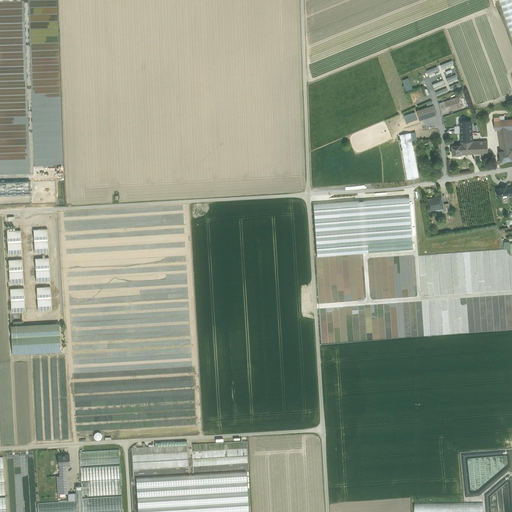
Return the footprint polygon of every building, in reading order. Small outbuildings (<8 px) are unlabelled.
[(511,0),(498,0),(511,39),(511,0)] [(433,88),(444,83),(443,79),(431,84),(433,88)] [(448,86),(450,91),(461,86),(457,79),(448,83),(450,86),(448,86)] [(436,96),(448,91),(446,87),(435,92),(436,96)] [(458,97),(439,103),(442,114),(461,107),(458,97)] [(433,105),(416,111),(419,120),(436,114),(433,105)] [(415,113),(405,117),(407,122),(417,119),(415,113)] [(511,119),(500,120),(495,120),(495,131),(511,129),(511,119)] [(472,121),(461,121),(461,137),(462,142),(473,141),(472,121)] [(511,129),(498,130),(501,151),(511,150),(511,152),(511,129)] [(411,133),(399,135),(406,179),(418,177),(411,133)] [(473,141),(462,142),(461,137),(459,138),(459,142),(459,145),(461,145),(461,154),(482,154),(488,153),(487,141),(473,141)] [(459,145),(452,145),(452,155),(461,154),(461,145),(459,145)] [(501,151),(500,152),(501,161),(511,159),(511,152),(511,150),(501,151)] [(0,195),(33,194),(33,181),(0,181),(0,195)] [(441,196),(427,199),(429,209),(433,208),(434,210),(443,208),(441,196)] [(47,229),(33,229),(35,253),(49,253),(47,229)] [(21,230),(7,231),(8,255),(22,254),(21,230)] [(49,257),(35,258),(36,282),(50,281),(49,257)] [(22,259),(9,260),(10,284),(24,283),(22,259)] [(50,286),(37,287),(38,311),(52,310),(50,286)] [(24,288),(10,288),(12,312),(25,312),(24,288)] [(59,323),(11,325),(12,355),(61,352),(59,323)] [(194,474),(247,471),(250,470),(248,442),(193,445),(194,474)] [(136,477),(190,474),(189,445),(186,445),(177,446),(167,446),(158,447),(132,448),(134,477),(136,477)] [(118,449),(79,451),(80,464),(119,462),(118,449)] [(69,454),(62,455),(62,454),(58,454),(58,464),(66,464),(69,464),(69,454)] [(119,464),(80,467),(80,480),(120,478),(119,464)] [(66,467),(58,467),(58,475),(59,475),(59,487),(67,487),(66,467)] [(138,499),(248,492),(247,471),(194,474),(190,474),(136,477),(138,499)] [(120,480),(87,482),(88,495),(121,493),(120,480)] [(67,501),(76,500),(75,492),(67,493),(67,501)] [(121,496),(81,498),(82,511),(122,509),(121,496)] [(76,511),(76,501),(37,503),(37,511),(76,511)] [(414,503),(414,511),(481,511),(482,502),(414,503)]
